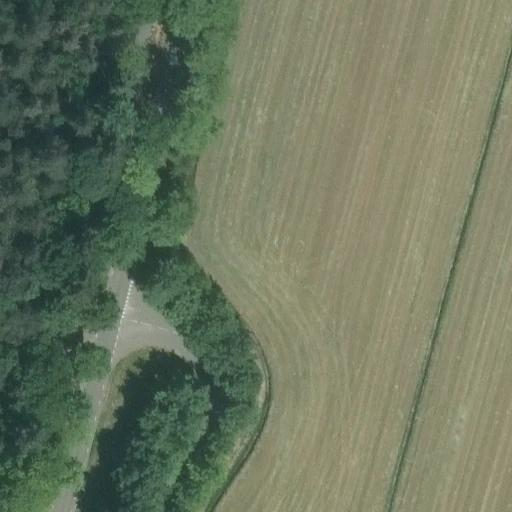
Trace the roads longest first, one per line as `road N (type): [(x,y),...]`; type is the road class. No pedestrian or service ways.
road 1 (tertiary): [(110,312),(188,0)]
road 2 (unclassified): [(154,511),(205,422),(215,376),(186,338),(110,312)]
road 3 (tertiary): [(60,511),(110,312)]
